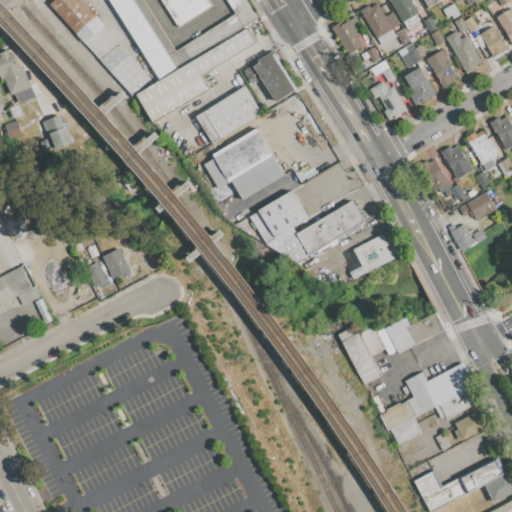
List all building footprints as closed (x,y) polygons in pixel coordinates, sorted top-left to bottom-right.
[(49,5),(54,0),(82,0),(105,25),(100,29),(116,47),(123,51),(128,54),(150,78),(131,96),(49,5)] [(228,0),(246,0),(258,18),(161,78),(110,0),(144,0),(176,50),(236,12),(228,0)] [(208,0),(211,4),(178,25),(162,0),(208,0)] [(410,0),(418,12),(402,22),(388,0),(410,0)] [(442,9),(453,3),(460,14),(452,18),(451,15),(447,17),(442,9)] [(472,7),(479,3),(482,8),(475,11),(472,7)] [(360,9),(370,4),(371,7),(377,4),(391,30),(375,39),(370,31),(372,30),(360,9)] [(511,47),(495,16),(511,7),(511,47)] [(461,14),(471,8),(481,25),(471,31),(461,14)] [(330,26),(340,21),(342,24),(356,16),(358,21),(352,25),(364,46),(347,55),(330,26)] [(422,21),(430,16),(436,28),(429,32),(422,21)] [(453,21),(461,17),(468,29),(460,33),(453,21)] [(482,23),(488,20),(491,25),(485,28),(482,23)] [(137,93),(250,26),(259,41),(204,74),(213,87),(154,122),(137,93)] [(474,37),(492,26),(495,30),(497,29),(508,49),(492,58),(490,55),(486,58),(474,37)] [(430,34),(437,30),(444,42),(437,46),(430,34)] [(389,39),(404,31),(411,43),(396,52),(389,39)] [(466,36),(481,63),(474,67),(475,69),(466,74),(446,37),(456,31),(460,39),(466,36)] [(366,50),(373,46),(380,59),(373,63),(366,50)] [(13,54),(18,67),(22,66),(31,87),(11,95),(4,78),(1,79),(0,76),(0,49),(5,47),(8,55),(13,54)] [(399,56),(415,47),(422,59),(406,68),(399,56)] [(274,49),(299,87),(279,102),(262,79),(255,84),(244,70),(274,49)] [(426,58),(442,49),(457,76),(450,80),(452,83),(443,88),(426,58)] [(370,68),(384,60),(387,66),(373,74),(370,68)] [(403,76),(420,66),(435,94),(415,105),(410,95),(415,93),(412,88),(411,89),(403,76)] [(382,71),(389,67),(395,78),(388,82),(382,71)] [(369,89),(383,81),(388,89),(394,86),(407,110),(388,120),(383,111),(385,109),(378,96),(374,99),(369,89)] [(195,116),(245,86),(261,112),(212,143),(195,116)] [(18,104),(23,116),(14,119),(9,108),(18,104)] [(265,113),(277,106),(284,117),(272,124),(265,113)] [(254,119),(263,114),(268,124),(259,129),(254,119)] [(43,121),(59,115),(65,129),(48,136),(43,121)] [(506,116),(511,126),(511,145),(506,150),(489,121),(498,116),(500,119),(506,116)] [(4,124),(16,120),(19,127),(7,132),(4,124)] [(257,128),(284,174),(240,200),(229,181),(218,188),(203,163),(214,156),(213,154),(257,128)] [(464,138),(475,131),(477,133),(482,130),(497,155),(480,165),(464,138)] [(458,145),(473,170),(456,180),(440,152),(449,146),(451,149),(458,145)] [(499,162),(509,156),(511,161),(511,168),(505,173),(499,162)] [(420,168),(418,165),(427,160),(428,162),(435,158),(449,182),(451,185),(440,193),(437,189),(434,191),(428,182),(426,183),(420,174),(422,172),(420,168)] [(475,175),(481,171),(488,183),(482,187),(475,175)] [(449,189),(458,184),(465,196),(456,201),(449,189)] [(467,193),(474,189),(477,194),(470,198),(467,193)] [(259,210),(291,190),(308,217),(292,226),(275,237),(269,227),(259,210)] [(486,191),(497,209),(486,216),(484,213),(474,219),(472,215),(470,216),(468,213),(463,216),(458,208),(486,191)] [(296,234),(352,200),(364,221),(309,254),(303,245),(297,235),(296,234)] [(450,231),(463,224),(469,235),(481,228),(486,236),(461,251),(450,231)] [(274,248),(297,235),(296,234),(292,226),(275,237),(265,243),(274,248)] [(275,237),(269,227),(259,233),(265,243),(275,237)] [(353,249),(388,230),(401,254),(354,280),(350,272),(362,266),(353,249)] [(303,245),(286,256),(274,248),(297,235),(303,245)] [(72,245),(78,242),(82,249),(76,253),(72,245)] [(309,254),(303,245),(286,256),(295,262),(309,254)] [(101,256),(117,247),(131,273),(122,278),(120,274),(113,278),(101,256)] [(87,262),(95,257),(110,285),(101,289),(87,262)] [(0,275),(20,265),(32,287),(35,286),(41,296),(22,306),(17,297),(2,305),(5,311),(0,313),(0,275)] [(34,301),(41,297),(47,307),(40,311),(34,301)] [(411,316),(385,328),(395,352),(444,331),(435,311),(413,321),(411,316)] [(338,333),(362,384),(378,376),(355,326),(338,333)] [(387,354),(394,351),(383,327),(376,331),(387,354)] [(369,344),(373,354),(383,349),(378,339),(369,344)] [(396,443),(419,433),(413,416),(434,407),(439,419),(478,403),(462,364),(425,379),(422,372),(404,380),(412,398),(378,412),(386,432),(391,430),(396,443)] [(485,429),(477,411),(453,422),(462,440),(485,429)] [(429,511),(484,486),(492,502),(511,492),(511,483),(507,472),(502,474),(494,459),(439,485),(432,471),(414,480),(429,511)] [(487,511),(511,511),(511,499),(487,511)]
